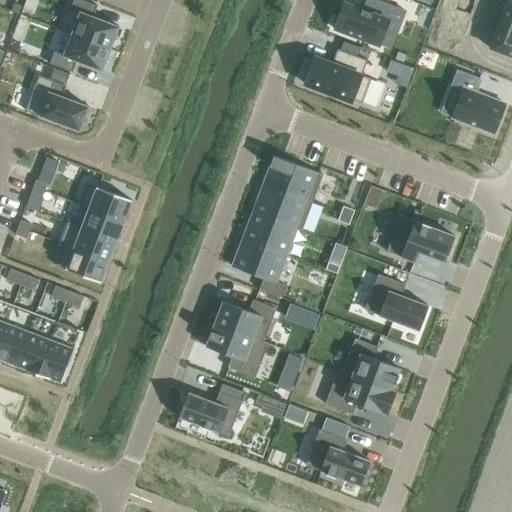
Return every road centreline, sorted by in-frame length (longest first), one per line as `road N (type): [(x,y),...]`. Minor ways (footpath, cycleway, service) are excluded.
road 1 (residential): [(259,111),(116,496)]
road 2 (residential): [(391,511),(509,204)]
road 3 (residential): [(0,125),(99,162),(160,0)]
road 4 (residential): [(509,204),(259,111)]
road 5 (residential): [(116,496),(0,450)]
